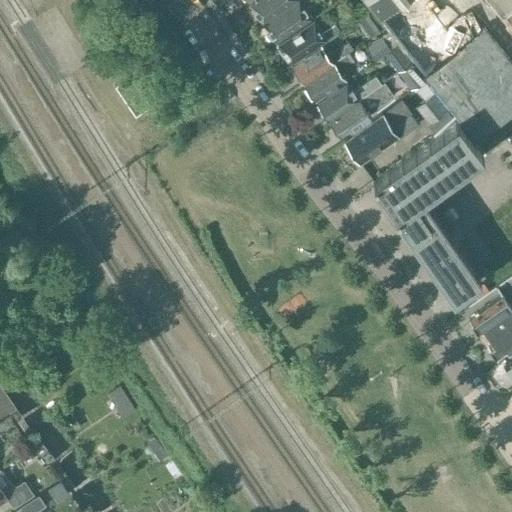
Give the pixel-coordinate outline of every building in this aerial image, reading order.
[(252,0),(250,2),(263,21),(292,0),(252,0)] [(292,0),(263,21),(276,40),(311,15),(304,6),(312,0),(292,0)] [(511,0),(503,7),(511,18),(511,0)] [(278,43),(291,61),(325,37),(327,40),(339,31),(338,29),(354,19),(348,11),(321,30),(313,18),(278,43)] [(370,12),(363,17),(374,31),(380,26),(370,12)] [(376,59),(390,48),(380,35),(366,46),(376,59)] [(321,44),(293,64),(304,81),(348,50),(352,47),(347,39),(327,53),(321,44)] [(385,53),(397,71),(411,61),(399,43),(385,53)] [(348,50),(304,81),(316,98),(344,77),(339,70),(354,59),(348,50)] [(411,61),(397,71),(410,89),(424,79),(411,61)] [(347,80),(318,101),(329,117),(381,81),(375,73),(353,89),(347,80)] [(150,103),(129,74),(115,84),(135,113),(150,103)] [(381,81),(329,117),(341,134),(370,114),(369,112),(394,94),(384,81),(382,82),(381,81)] [(428,124),(447,109),(425,81),(416,89),(424,99),(415,106),(428,124)] [(353,134),(345,140),(359,160),(397,134),(381,110),(351,131),(353,134)] [(400,219),(454,297),(481,278),(430,204),(440,198),(433,187),(483,152),(457,118),(373,180),(400,219)] [(504,292),(469,317),(483,337),(511,315),(511,302),(511,303),(504,292)] [(511,315),(483,337),(497,357),(511,345),(511,315)] [(511,352),(503,359),(504,360),(502,367),(506,373),(511,372),(511,352)] [(118,385),(107,393),(111,400),(123,392),(118,385)] [(6,496),(7,496),(16,509),(20,507),(35,496),(24,480),(15,486),(12,481),(10,482),(1,469),(0,469),(0,500),(6,496)] [(50,487),(47,489),(56,501),(58,500),(67,493),(59,481),(50,487)] [(20,507),(23,511),(37,511),(47,505),(40,494),(35,496),(20,507)]
